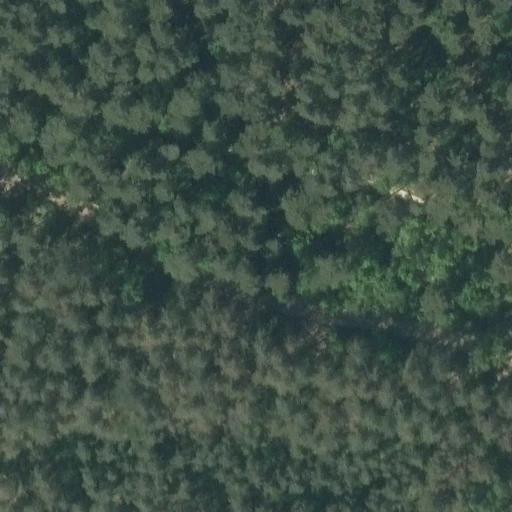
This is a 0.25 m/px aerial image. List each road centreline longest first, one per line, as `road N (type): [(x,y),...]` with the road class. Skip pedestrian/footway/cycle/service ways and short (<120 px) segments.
road 1 (track): [(511,366),(292,318),(0,156)]
road 2 (track): [(292,318),(300,271),(199,0)]
